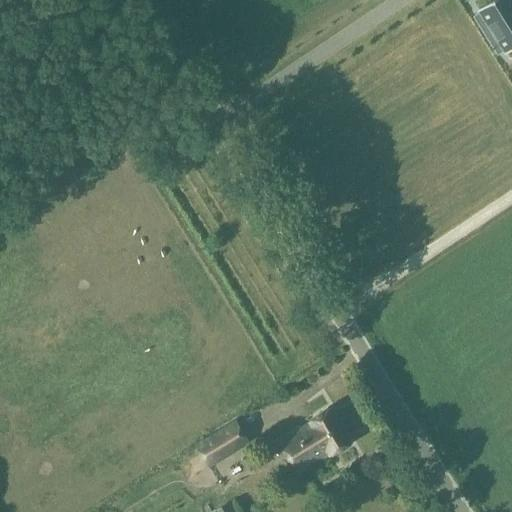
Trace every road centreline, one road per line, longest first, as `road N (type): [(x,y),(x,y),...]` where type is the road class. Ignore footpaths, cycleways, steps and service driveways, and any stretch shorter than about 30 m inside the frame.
road 1 (tertiary): [(145,0),(462,511)]
road 2 (track): [(511,197),(339,313)]
